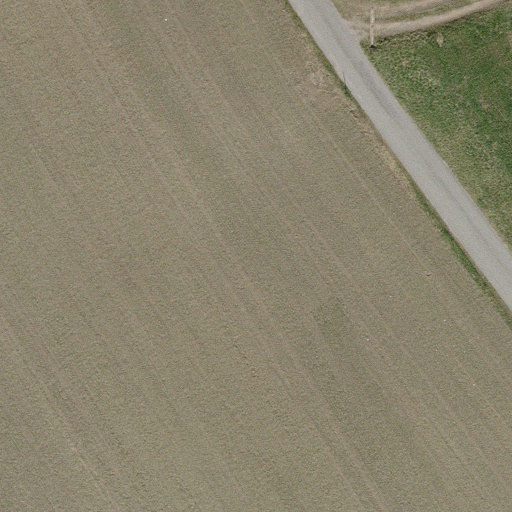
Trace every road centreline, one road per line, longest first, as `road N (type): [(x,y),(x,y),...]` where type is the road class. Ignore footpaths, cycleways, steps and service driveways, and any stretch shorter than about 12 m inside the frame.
road 1 (track): [(312,0),(511,278)]
road 2 (track): [(336,37),(439,19),(488,0)]
